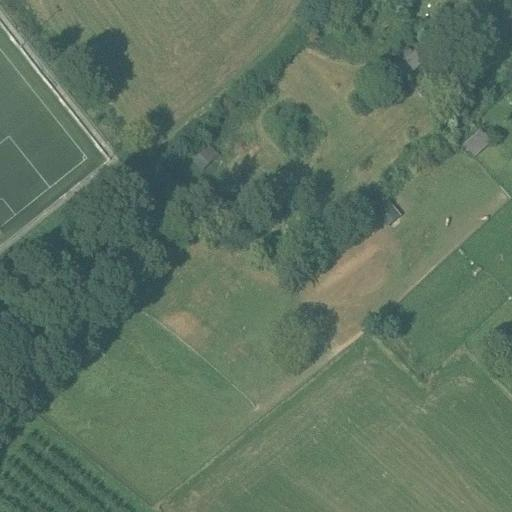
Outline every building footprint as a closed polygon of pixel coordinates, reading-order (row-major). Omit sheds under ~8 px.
[(389,64),(405,81),(437,49),(426,39),(412,53),(405,46),(389,64)] [(440,53),(430,63),(445,78),(455,68),(440,53)] [(473,159),(490,144),(479,132),(462,147),(473,159)] [(219,156),(205,142),(188,159),(202,173),(219,156)] [(402,217),(389,202),(374,215),(387,230),(402,217)]
